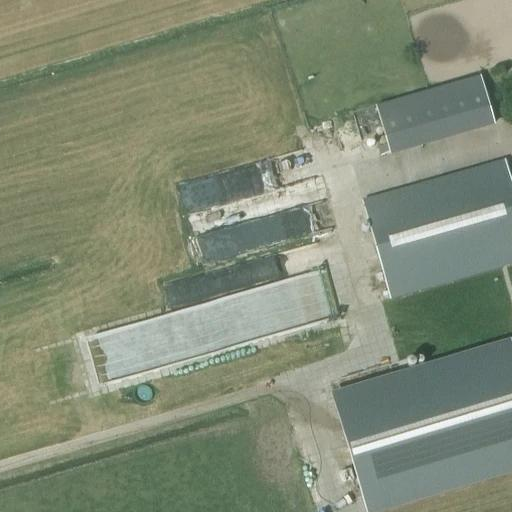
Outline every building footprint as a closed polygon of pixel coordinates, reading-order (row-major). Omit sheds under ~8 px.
[(376,108),(390,155),(493,125),(479,78),(376,108)] [(362,203),(390,300),(511,265),(511,192),(504,163),(362,203)] [(197,227),(207,263),(253,251),(252,245),(273,240),(260,194),(236,200),(229,174),(200,181),(205,202),(206,202),(212,223),(197,227)] [(104,377),(337,322),(326,275),(93,330),(104,377)] [(366,511),(377,511),(511,472),(511,345),(333,398),(366,511)]
